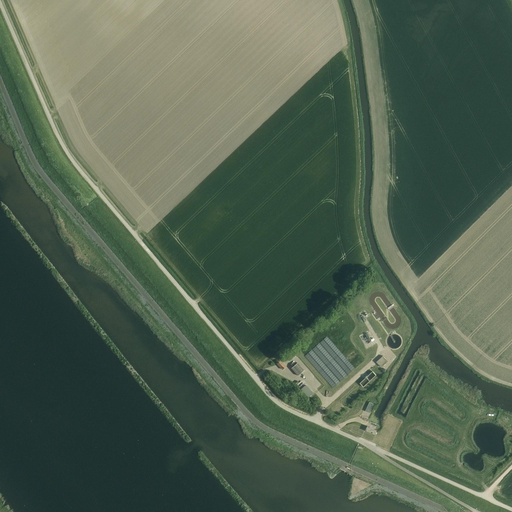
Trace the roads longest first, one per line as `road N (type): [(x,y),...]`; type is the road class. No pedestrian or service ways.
road 1 (unclassified): [(369,445),(273,399),(91,184),(55,132),(0,3)]
road 2 (unclassified): [(511,510),(369,445)]
road 3 (unclassified): [(476,511),(369,445)]
